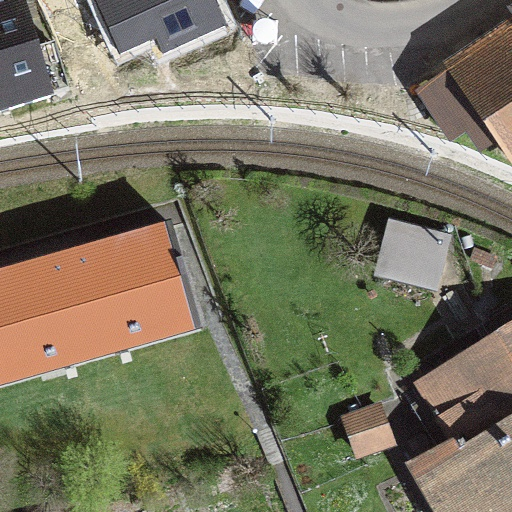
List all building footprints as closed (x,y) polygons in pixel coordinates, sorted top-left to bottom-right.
[(15,0),(0,4),(0,109),(48,95),(18,0),(15,0)] [(483,148),(500,137),(511,154),(511,26),(422,90),(453,137),(468,126),(483,148)] [(389,223),(379,262),(438,277),(448,237),(389,223)] [(56,270),(0,285),(0,381),(40,371),(37,361),(71,351),(74,361),(119,348),(116,337),(150,327),(153,338),(198,325),(172,236),(85,261),(82,252),(53,260),(56,270)] [(511,511),(511,329),(421,386),(454,440),(410,463),(438,511),(511,511)] [(392,442),(379,407),(346,420),(358,454),(392,442)]
